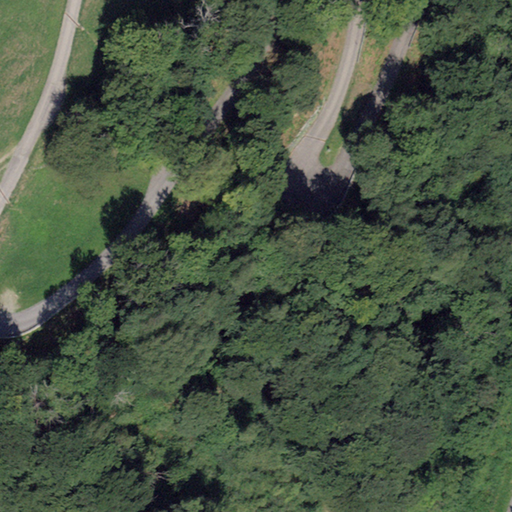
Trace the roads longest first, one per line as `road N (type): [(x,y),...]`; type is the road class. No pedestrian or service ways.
road 1 (unclassified): [(0,323),(37,319),(160,187),(278,0)]
road 2 (unclassified): [(358,0),(329,113),(302,156),(301,184),(310,192),(331,188),(343,172),(418,0)]
road 3 (unclassified): [(68,0),(0,192)]
